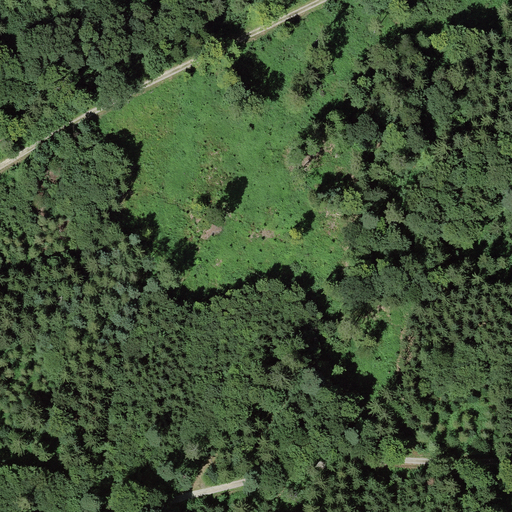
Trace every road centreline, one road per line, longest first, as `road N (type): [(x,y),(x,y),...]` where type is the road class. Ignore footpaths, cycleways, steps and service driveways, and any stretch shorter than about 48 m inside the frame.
road 1 (track): [(511,461),(326,464),(135,511)]
road 2 (track): [(0,165),(108,102),(320,0)]
